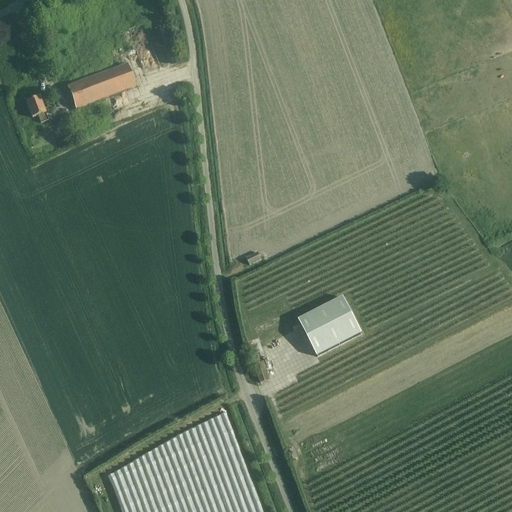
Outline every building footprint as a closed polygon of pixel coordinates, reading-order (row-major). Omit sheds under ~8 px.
[(77,111),(135,88),(126,66),(68,90),(77,111)] [(39,98),(26,103),(32,119),(38,117),(40,125),(48,122),(39,98)] [(250,266),(262,260),(258,253),(246,259),(250,266)] [(344,299),(299,322),(317,358),(362,335),(344,299)] [(251,353),(255,365),(261,384),(270,381),(264,362),(260,364),(256,352),(251,353)] [(290,462),(297,459),(294,450),(286,453),(290,462)]
